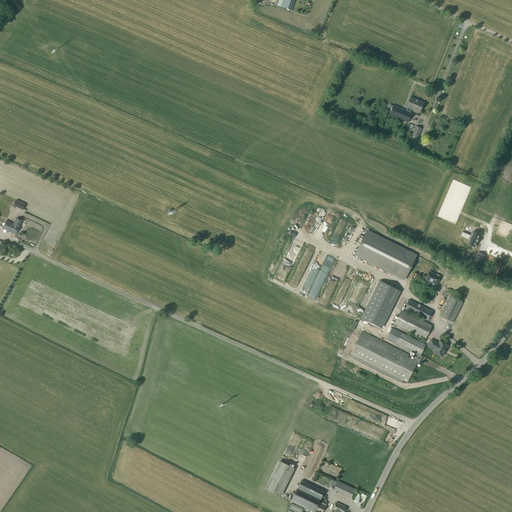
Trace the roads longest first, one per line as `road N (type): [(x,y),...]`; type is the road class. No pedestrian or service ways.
road 1 (residential): [(416,424),(0,236)]
road 2 (tertiary): [(416,424),(511,325)]
